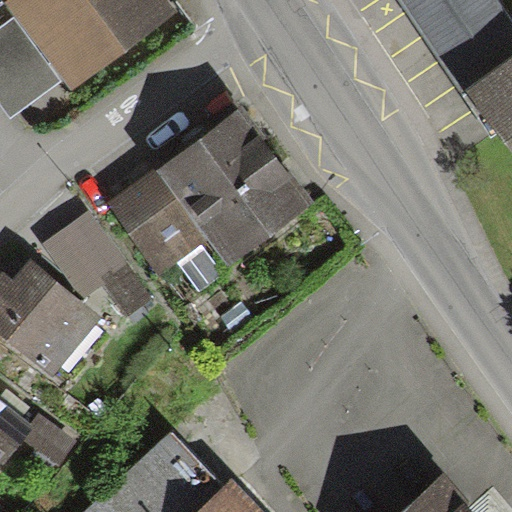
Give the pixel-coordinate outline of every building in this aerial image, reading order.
[(0,0),(0,7),(1,7),(13,22),(59,83),(71,98),(177,20),(162,0),(0,0)] [(511,21),(497,0),(402,0),(463,86),(511,52),(511,21)] [(0,100),(13,118),(59,83),(13,22),(0,32),(0,100)] [(511,67),(468,100),(511,160),(511,67)] [(319,204),(247,110),(108,206),(158,276),(202,241),(226,275),(319,204)] [(92,214),(44,249),(82,301),(105,285),(130,319),(155,300),(92,214)] [(100,322),(18,255),(0,276),(0,337),(54,381),(100,322)] [(0,455),(14,439),(0,427),(0,455)] [(244,511),(171,432),(81,511),(244,511)] [(462,511),(436,484),(405,511),(504,511),(490,497),(473,511),(462,511)]
